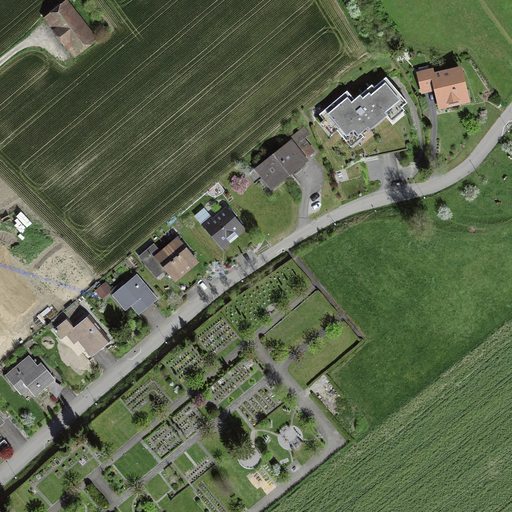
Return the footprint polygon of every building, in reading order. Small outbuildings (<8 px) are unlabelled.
[(63,1),(42,19),(74,55),(95,37),(63,1)] [(431,69),(416,73),(421,93),(435,89),(440,109),(467,102),(459,70),(433,77),(431,69)] [(348,91),(320,113),(324,118),(320,122),(324,126),(328,122),(351,150),(399,110),(402,114),(406,111),(403,107),(407,104),(384,75),(355,99),(348,91)] [(299,136),(256,170),(271,189),(314,154),(299,136)] [(212,219),(203,226),(220,248),(242,230),(228,212),(214,222),(212,219)] [(177,238),(166,248),(184,268),(195,258),(177,238)] [(157,247),(142,260),(153,273),(162,265),(173,278),(184,268),(166,248),(161,252),(157,247)] [(136,276),(113,295),(125,310),(131,305),(138,314),(155,299),(136,276)] [(101,287),(96,292),(102,299),(107,294),(101,287)] [(67,319),(55,329),(68,344),(75,338),(91,356),(108,341),(87,317),(75,328),(67,319)] [(29,357),(5,377),(20,395),(27,389),(33,397),(54,379),(41,364),(37,368),(29,357)] [(3,440),(0,442),(0,452),(8,446),(3,440)]
